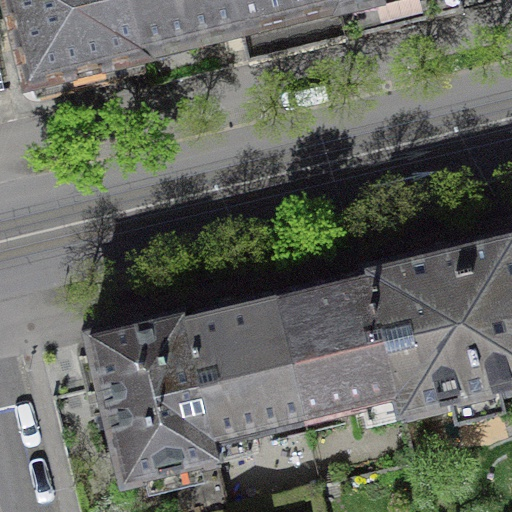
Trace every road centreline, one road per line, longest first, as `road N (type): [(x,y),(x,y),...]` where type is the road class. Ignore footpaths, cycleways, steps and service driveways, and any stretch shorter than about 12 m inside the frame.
road 1 (primary): [(511,120),(0,241)]
road 2 (residential): [(29,511),(0,392)]
